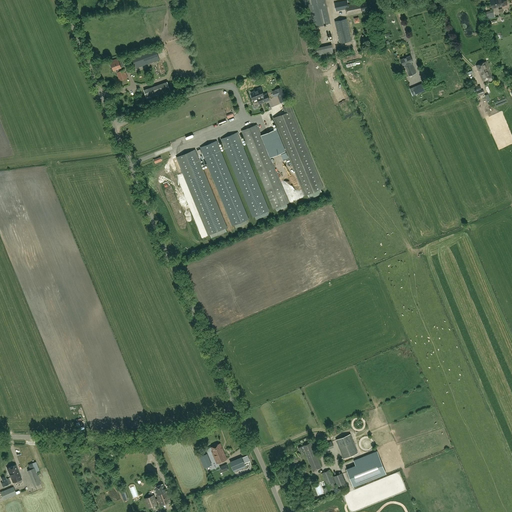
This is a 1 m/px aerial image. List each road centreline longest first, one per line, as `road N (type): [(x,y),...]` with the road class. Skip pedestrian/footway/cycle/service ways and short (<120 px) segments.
road 1 (unclassified): [(236,399),(64,0)]
road 2 (unclassified): [(0,433),(155,430),(236,399)]
road 3 (unclassified): [(284,511),(236,399)]
